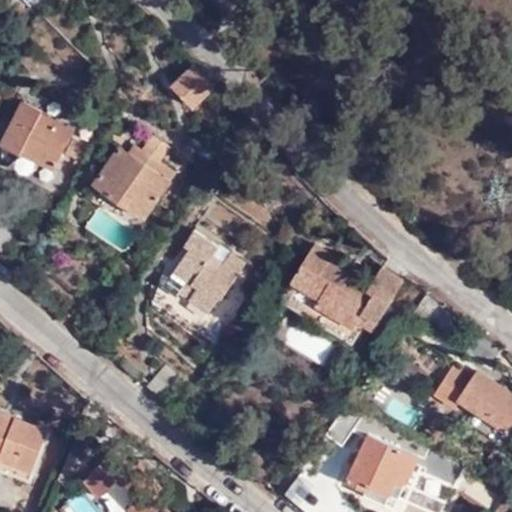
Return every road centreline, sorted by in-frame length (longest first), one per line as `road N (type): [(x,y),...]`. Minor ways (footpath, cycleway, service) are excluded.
road 1 (residential): [(511,324),(331,176),(155,0)]
road 2 (residential): [(277,511),(0,285)]
